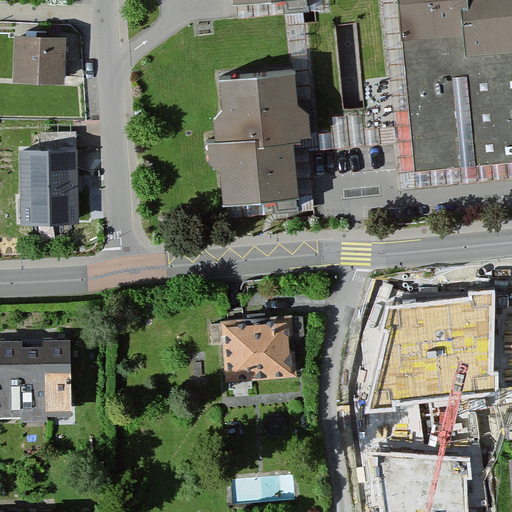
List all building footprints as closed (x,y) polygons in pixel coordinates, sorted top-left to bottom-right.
[(465,44),(511,38),(511,0),(399,0),(403,25),(462,18),(465,44)] [(462,18),(403,25),(405,53),(415,169),(460,165),(453,70),(459,69),(467,68),(475,150),(476,163),(511,159),(511,38),(465,44),(462,18)] [(58,38),(11,38),(12,83),(59,83),(58,38)] [(208,159),(220,167),(223,198),(299,190),(292,133),(313,131),(309,98),(296,99),(292,65),(219,73),(222,105),(212,114),(214,136),(206,137),(208,159)] [(70,151),(14,153),(16,210),(72,208),(70,151)] [(209,348),(221,347),(224,384),(293,378),(288,318),(207,326),(209,348)] [(511,326),(500,326),(501,372),(511,371),(511,326)] [(0,419),(67,418),(66,343),(0,343),(0,419)] [(477,369),(439,371),(442,423),(479,421),(477,369)] [(400,511),(476,511),(474,476),(398,481),(400,511)]
